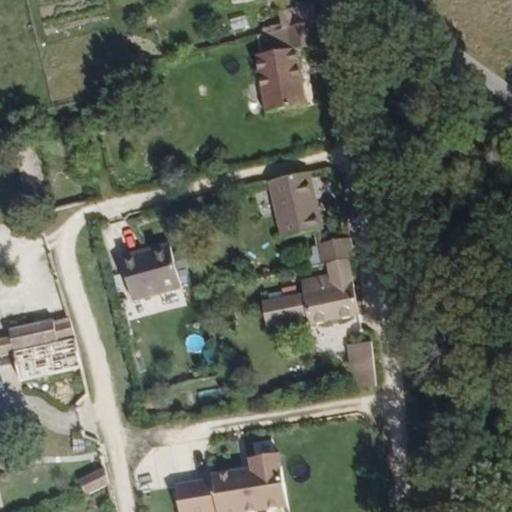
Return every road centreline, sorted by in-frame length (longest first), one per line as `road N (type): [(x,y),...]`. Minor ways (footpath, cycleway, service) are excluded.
road 1 (residential): [(361,147),(83,216),(67,243),(126,511)]
road 2 (residential): [(406,495),(361,147)]
road 3 (unknown): [(211,184),(198,72),(204,29),(219,19),(334,0)]
road 4 (unknown): [(115,438),(394,403)]
road 5 (residential): [(361,147),(342,0)]
